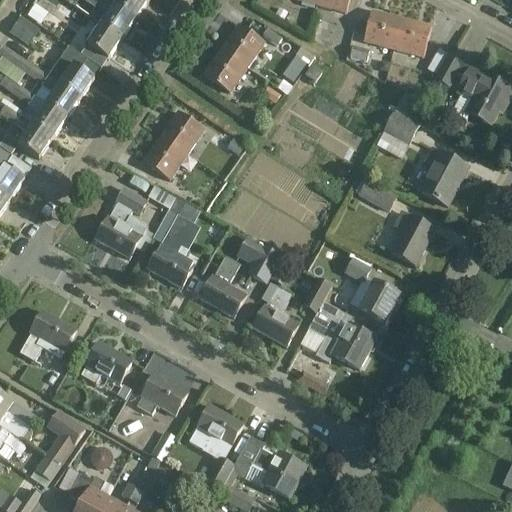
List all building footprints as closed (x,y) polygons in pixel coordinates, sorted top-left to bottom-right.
[(79,0),(91,8),(95,11),(90,19),(101,27),(122,41),(136,21),(116,6),(115,7),(105,0),(79,0)] [(150,1),(148,0),(120,0),(116,6),(136,21),(150,1)] [(318,0),(316,7),(346,15),(349,0),(318,0)] [(279,10),(275,17),(283,22),(288,14),(279,10)] [(364,44),(393,52),(401,21),(372,14),(364,44)] [(21,19),(10,35),(29,47),(40,32),(21,19)] [(401,21),(393,52),(423,60),(431,29),(401,21)] [(108,62),(122,41),(101,27),(87,47),(108,62)] [(239,27),(221,52),(247,70),(265,45),(239,27)] [(81,101),(60,86),(60,87),(48,79),(3,47),(0,51),(0,57),(2,59),(0,62),(0,75),(5,78),(18,87),(26,76),(42,87),(34,98),(67,121),(81,101)] [(62,59),(47,48),(41,56),(56,67),(62,59)] [(56,67),(48,79),(60,87),(60,86),(81,101),(94,81),(81,72),(88,62),(69,49),(62,59),(56,67)] [(353,49),(350,60),(367,65),(370,53),(353,49)] [(230,96),(247,70),(221,52),(204,78),(230,96)] [(448,57),(438,52),(427,72),(436,77),(434,82),(435,82),(448,57)] [(449,90),(463,65),(449,57),(435,83),(449,90)] [(296,58),(282,78),(293,85),(306,65),(296,58)] [(381,63),(379,73),(388,75),(390,65),(381,63)] [(306,78),(315,84),(321,75),(312,68),(306,78)] [(470,72),(460,90),(457,96),(460,98),(452,115),(465,123),(469,117),(491,128),(503,106),(507,108),(511,97),(511,91),(486,77),(485,80),(470,72)] [(34,99),(18,87),(5,78),(0,85),(0,87),(28,107),(28,108),(39,116),(32,127),(53,141),(67,121),(34,98),(34,99)] [(275,106),(281,98),(268,89),(262,97),(275,106)] [(410,120),(420,103),(406,95),(396,112),(410,120)] [(32,127),(15,115),(0,105),(0,116),(27,135),(18,147),(39,161),(53,141),(32,127)] [(178,114),(161,140),(187,158),(205,132),(178,114)] [(384,135),(408,148),(420,128),(395,114),(384,135)] [(161,140),(143,165),(170,183),(187,158),(161,140)] [(233,141),(227,151),(238,159),(245,149),(233,141)] [(0,194),(11,202),(25,182),(8,170),(16,159),(0,148),(0,194)] [(420,194),(447,209),(468,171),(433,152),(426,165),(433,169),(420,194)] [(360,196),(359,198),(389,214),(397,200),(362,181),(355,194),(360,196)] [(129,262),(139,244),(148,229),(131,219),(133,214),(139,217),(146,205),(124,192),(117,205),(118,206),(109,221),(108,220),(95,243),(129,262)] [(0,217),(11,202),(0,194),(0,217)] [(199,214),(175,200),(170,210),(194,223),(199,214)] [(416,269),(435,233),(401,215),(394,228),(403,233),(391,255),(416,269)] [(147,272),(181,291),(194,270),(176,260),(182,249),(183,250),(194,230),(178,222),(162,251),(160,250),(147,272)] [(258,246),(247,265),(252,268),(247,276),(266,286),(281,259),(258,246)] [(212,280),(209,284),(200,302),(234,321),(246,299),(229,289),(240,269),(225,261),(214,281),(212,280)] [(353,262),(345,276),(362,285),(350,308),(360,313),(384,326),(399,299),(375,285),(365,281),(370,271),(353,262)] [(277,268),(270,280),(280,286),(287,273),(282,271),(277,268)] [(320,282),(309,303),(320,309),(332,289),(320,282)] [(264,310),(252,331),(286,350),(298,328),(281,318),(292,299),(277,290),(266,310),(264,310)] [(345,333),(332,326),(340,313),(323,305),(308,333),(325,341),(317,356),(330,363),(333,358),(360,373),(376,342),(348,327),(345,333)] [(20,356),(33,364),(41,351),(60,362),(76,333),(42,314),(30,336),(31,337),(20,356)] [(101,378),(119,388),(132,364),(98,345),(85,368),(87,370),(82,379),(96,387),(101,378)] [(302,373),(297,383),(320,396),(326,386),(302,373)] [(157,409),(174,419),(188,396),(154,377),(141,400),(143,401),(138,411),(151,419),(157,409)] [(68,405),(89,417),(103,393),(81,381),(68,405)] [(130,393),(123,389),(117,399),(125,403),(130,393)] [(0,428),(9,435),(21,443),(29,431),(8,417),(15,407),(4,400),(0,397),(0,428)] [(244,427),(210,408),(196,432),(198,433),(193,442),(208,450),(205,455),(218,462),(203,487),(205,489),(223,498),(227,488),(234,471),(222,464),(230,451),(244,427)] [(59,438),(44,459),(59,470),(85,433),(59,415),(48,430),(59,438)] [(0,448),(9,435),(0,428),(0,448)] [(176,441),(165,433),(150,457),(162,464),(176,441)] [(234,471),(227,488),(231,490),(237,478),(244,481),(261,491),(263,487),(290,502),(306,472),(278,457),(276,460),(264,453),(266,449),(250,440),(234,471)] [(90,457),(90,463),(93,469),(97,472),(103,472),(109,470),(112,465),(113,459),(110,454),(105,450),(99,450),(94,452),(90,457)] [(37,484),(46,490),(59,470),(44,459),(34,473),(41,478),(37,484)] [(511,466),(502,488),(511,493),(511,466)] [(100,511),(108,499),(100,495),(105,485),(95,480),(93,483),(80,476),(77,483),(89,490),(81,504),(77,511),(100,511)] [(204,491),(205,489),(203,487),(198,484),(183,476),(173,494),(188,498),(204,491)] [(77,483),(68,498),(81,504),(89,490),(77,483)] [(25,487),(19,495),(14,492),(10,498),(31,511),(46,490),(37,484),(31,491),(25,487)] [(121,499),(129,503),(136,491),(128,486),(121,499)] [(222,500),(243,511),(248,511),(253,502),(231,490),(227,488),(223,498),(222,500)] [(144,495),(136,491),(129,503),(137,507),(144,495)] [(1,511),(30,511),(31,511),(10,498),(4,493),(1,497),(7,502),(1,511)] [(108,499),(100,511),(124,511),(126,509),(108,499)]
